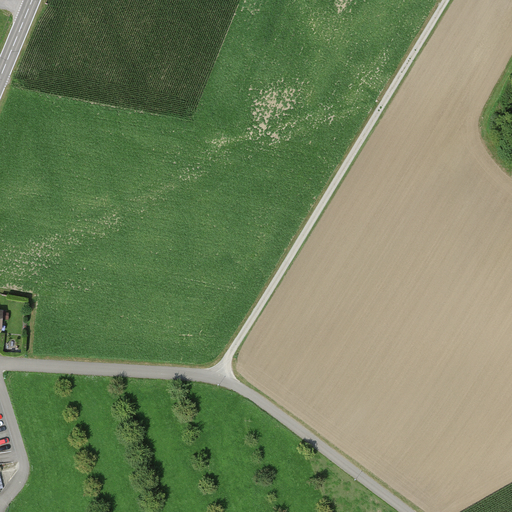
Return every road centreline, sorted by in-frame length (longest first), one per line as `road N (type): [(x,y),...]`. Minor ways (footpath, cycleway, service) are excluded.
road 1 (unclassified): [(0,363),(220,379),(406,511)]
road 2 (track): [(448,0),(220,379)]
